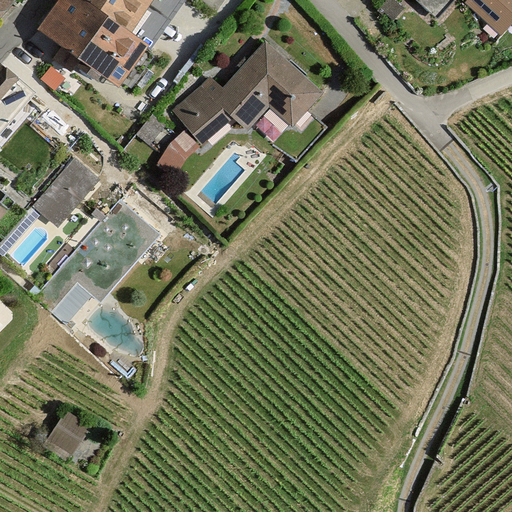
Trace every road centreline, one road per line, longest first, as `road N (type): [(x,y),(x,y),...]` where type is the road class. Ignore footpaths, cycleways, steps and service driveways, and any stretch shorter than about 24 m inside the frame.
road 1 (track): [(407,511),(465,362),(489,239),(480,189),(429,117)]
road 2 (residential): [(320,0),(429,117),(511,76)]
